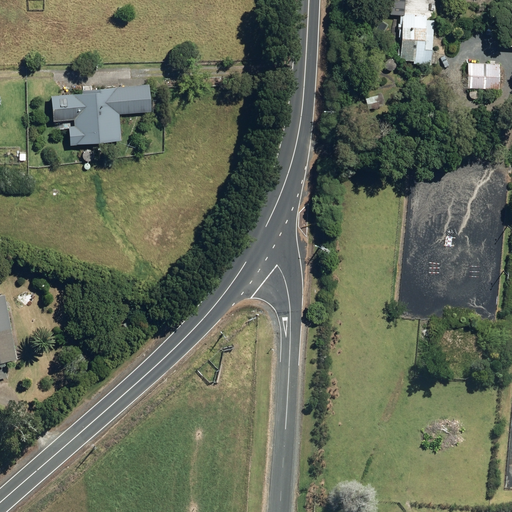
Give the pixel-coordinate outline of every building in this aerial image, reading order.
[(396,10),(387,9),(385,21),(394,22),(396,10)] [(427,14),(405,12),(402,61),(431,62),(432,47),(425,47),(427,14)] [(511,29),(504,29),(503,44),(511,44),(511,29)] [(469,61),(468,86),(498,87),(500,62),(469,61)] [(84,90),(52,92),(54,117),(75,116),(75,124),(71,124),(72,140),(121,137),(119,111),(151,109),(150,82),(83,86),(84,90)] [(381,92),(366,96),(370,109),(384,105),(381,92)] [(5,291),(0,292),(0,375),(7,374),(3,356),(17,354),(5,291)]
